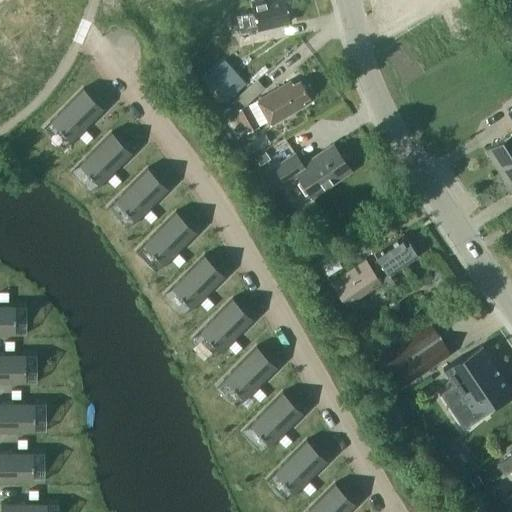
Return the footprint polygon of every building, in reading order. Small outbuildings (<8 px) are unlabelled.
[(288,18),(284,0),(252,0),(253,9),(238,12),(241,28),(288,18)] [(213,36),(214,54),(240,52),(239,34),(213,36)] [(218,89),(228,100),(246,83),(237,73),(218,89)] [(291,79),(257,99),(248,104),(262,127),(304,102),(302,98),(310,94),(302,80),(294,85),(291,79)] [(84,86),(51,119),(72,140),(105,107),(84,86)] [(243,123),(248,132),(259,125),(247,105),(227,116),(235,128),(243,123)] [(112,130),(79,162),(100,183),(133,151),(112,130)] [(497,167),(511,158),(511,130),(485,148),(497,167)] [(86,131),(80,138),(86,144),(92,138),(86,131)] [(243,145),(247,153),(270,141),(265,133),(243,145)] [(269,189),(287,179),(300,170),(314,192),(353,168),(338,143),(307,162),(298,148),(259,173),(269,189)] [(233,150),(241,162),(248,158),(240,146),(233,150)] [(256,158),(260,164),(270,158),(265,151),(256,158)] [(511,158),(497,167),(509,187),(511,185),(511,158)] [(148,166),(115,199),(136,220),(168,186),(148,166)] [(114,175),(108,181),(114,188),(121,181),(114,175)] [(176,210),(144,243),(165,263),(197,230),(176,210)] [(150,211),(144,217),(151,223),(157,217),(150,211)] [(418,248),(414,242),(409,242),(404,234),(378,252),(382,257),(371,265),(367,260),(334,282),(349,304),(383,282),(380,278),(390,271),(391,272),(417,254),(416,252),(418,248)] [(335,245),(344,257),(357,249),(349,236),(335,245)] [(332,243),(306,251),(311,267),(337,259),(332,243)] [(205,253),(172,285),(193,306),(225,273),(205,253)] [(178,255),(172,261),(178,267),(185,261),(178,255)] [(0,291),(0,300),(8,301),(8,292),(0,291)] [(233,296),(200,329),(221,349),(254,317),(233,296)] [(207,298),(201,304),(207,311),(213,305),(207,298)] [(0,303),(0,331),(13,332),(13,303),(0,303)] [(398,390),(451,353),(427,318),(373,355),(398,390)] [(359,319),(353,324),(373,347),(386,337),(372,320),(359,319)] [(6,341),(6,350),(14,350),(14,341),(6,341)] [(235,341),(228,348),(235,355),(242,348),(235,341)] [(257,344),(224,377),(245,397),(278,365),(257,344)] [(455,384),(443,392),(466,425),(501,401),(497,395),(511,386),(484,346),(465,358),(463,355),(444,368),(455,384)] [(0,352),(0,381),(24,381),(24,352),(0,352)] [(259,389),(253,396),(259,402),(266,396),(259,389)] [(283,390),(250,423),(271,444),(304,411),(283,390)] [(0,401),(0,429),(33,430),(33,401),(0,401)] [(285,435),(279,441),(285,448),(291,442),(285,435)] [(307,438),(274,471),(295,491),(328,458),(307,438)] [(18,439),(18,448),(27,448),(27,439),(18,439)] [(0,450),(0,479),(31,479),(31,451),(0,450)] [(511,453),(502,461),(496,465),(502,474),(511,467),(511,453)] [(478,475),(470,480),(475,488),(484,482),(478,475)] [(335,481),(304,511),(346,511),(356,502),(335,481)] [(309,483),(303,489),(309,496),(315,490),(309,483)] [(29,490),(29,499),(38,499),(38,490),(29,490)] [(1,501),(0,511),(46,511),(47,501),(1,501)]
